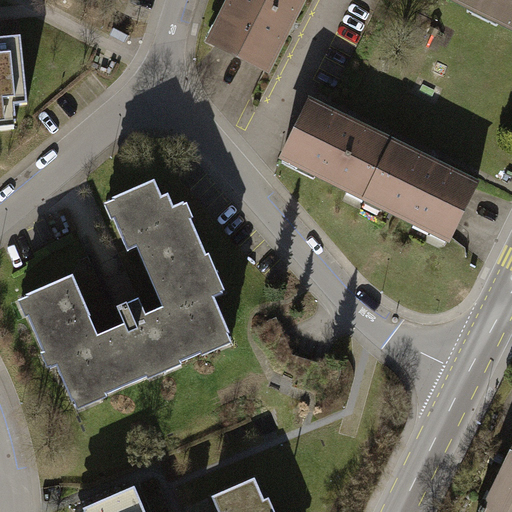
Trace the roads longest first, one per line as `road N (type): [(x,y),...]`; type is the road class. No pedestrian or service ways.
road 1 (residential): [(175,78),(202,126),(341,295),(397,340),(467,376)]
road 2 (residential): [(0,219),(175,78)]
road 3 (primary): [(400,511),(467,376)]
